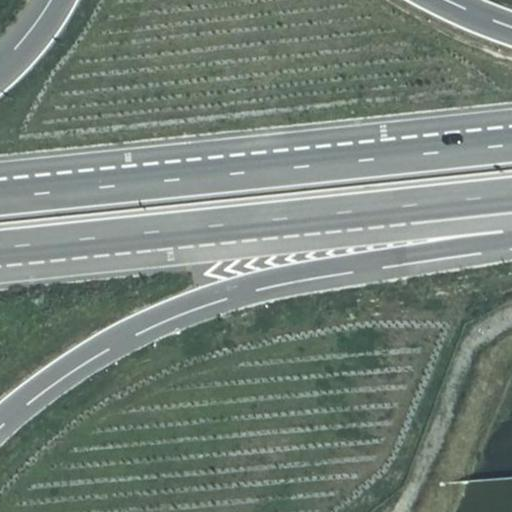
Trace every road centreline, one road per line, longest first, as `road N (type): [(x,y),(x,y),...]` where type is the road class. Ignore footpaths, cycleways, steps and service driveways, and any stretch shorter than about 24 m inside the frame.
road 1 (trunk): [(0,430),(135,333),(207,296),(345,256),(511,237)]
road 2 (trunk): [(0,249),(511,195)]
road 3 (trunk): [(511,144),(0,198)]
